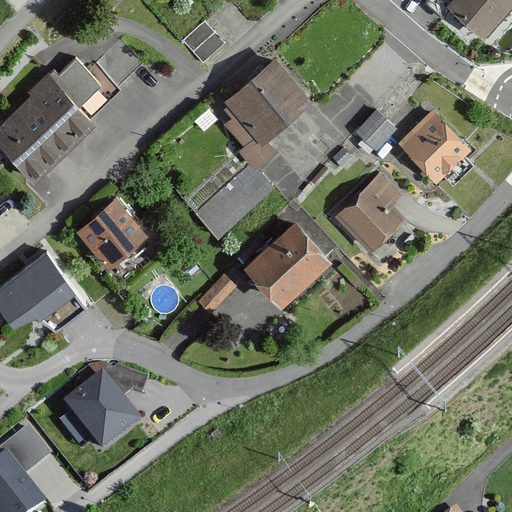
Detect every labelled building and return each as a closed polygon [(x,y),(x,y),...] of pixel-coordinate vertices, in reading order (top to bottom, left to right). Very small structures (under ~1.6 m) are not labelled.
[(511,0),(454,0),(451,4),(492,37),(511,12),(511,0)] [(209,17),(184,39),(203,61),(228,38),(209,17)] [(55,65),(0,121),(0,146),(39,184),(101,120),(94,113),(142,64),(121,43),(89,76),(75,62),(64,74),(55,65)] [(284,55),(234,100),(271,141),(322,96),(284,55)] [(377,104),(357,128),(379,146),(399,122),(377,104)] [(439,109),(405,141),(442,180),(476,148),(439,109)] [(378,169),(334,213),(372,252),(406,219),(390,203),(401,192),(378,169)] [(114,195),(77,230),(112,268),(150,232),(114,195)] [(298,217),(248,266),(288,306),(338,257),(298,217)] [(86,296),(46,245),(0,280),(0,304),(14,323),(38,304),(57,318),(86,296)] [(103,369),(64,400),(103,449),(142,418),(103,369)] [(51,453),(28,424),(3,444),(7,450),(26,473),(51,453)] [(26,473),(7,450),(0,454),(0,511),(29,511),(46,499),(26,473)]
